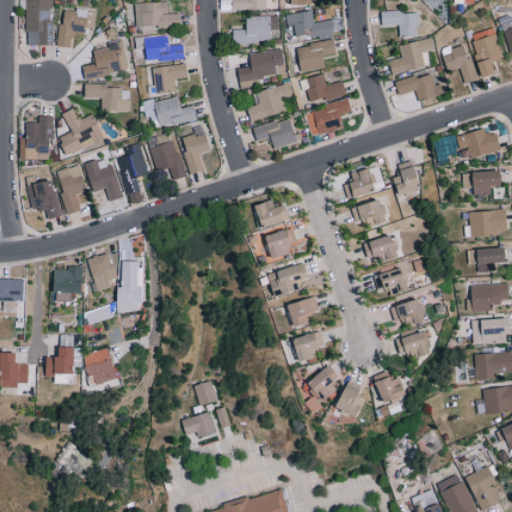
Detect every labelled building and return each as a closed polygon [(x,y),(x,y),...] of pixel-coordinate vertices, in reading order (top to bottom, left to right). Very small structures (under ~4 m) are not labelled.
[(51,0),(25,0),(25,45),(51,45),(51,0)] [(272,0),(231,0),(232,9),(273,8),(272,0)] [(135,25),(156,25),(156,28),(179,27),(179,13),(168,13),(167,1),(134,2),(135,25)] [(59,23),(56,45),(71,47),(73,33),(84,34),(87,11),(65,8),(62,24),(59,23)] [(284,14),(286,26),(293,25),(295,35),(309,33),(309,38),(333,34),(330,20),(313,22),(311,10),(284,14)] [(399,37),(418,36),(418,11),(381,12),(381,25),(399,25),(399,37)] [(245,16),(246,29),(232,30),(233,43),(271,42),(270,29),(278,29),(278,15),(245,16)] [(511,27),(502,30),(509,53),(511,52),(511,27)] [(471,33),(481,77),(496,73),(492,59),(501,58),(494,28),(471,33)] [(134,37),(135,49),(145,48),(147,62),(184,57),(182,44),(168,45),(167,33),(134,37)] [(389,60),(391,73),(424,67),(422,51),(434,49),(432,38),(398,44),(401,58),(389,60)] [(127,70),(122,40),(108,42),(108,47),(94,50),(96,63),(82,66),(85,78),(127,70)] [(324,54),(335,52),(333,40),(296,45),(300,71),(326,67),(324,54)] [(441,49),(446,70),(460,67),(464,82),(475,79),(466,43),(441,49)] [(249,53),(250,66),(237,68),(240,88),(253,87),(252,78),(276,75),(275,65),(283,64),(282,49),(249,53)] [(187,77),(186,64),(152,67),(154,92),(175,90),(174,78),(187,77)] [(395,80),(399,94),(415,90),(418,101),(444,94),(441,83),(434,85),(431,73),(417,78),(416,75),(395,80)] [(326,85),(323,74),(305,78),(311,102),(346,93),(342,80),(326,85)] [(256,91),(259,104),(247,107),(250,120),(286,112),(282,98),(293,96),(290,83),(256,91)] [(84,85),(84,98),(101,98),(101,110),(129,111),(130,86),(84,85)] [(196,118),(193,105),(180,108),(177,96),(152,102),(152,98),(141,101),(144,116),(150,115),(153,128),(196,118)] [(304,112),(311,136),(343,127),(340,114),(351,111),(348,99),(304,112)] [(98,141),(95,134),(99,132),(91,114),(80,119),(74,108),(62,113),(70,132),(58,137),(66,155),(98,141)] [(50,159),(51,116),(39,115),(38,122),(26,122),(25,138),(20,137),(19,158),(50,159)] [(253,128),(256,141),(271,137),(274,148),(298,141),(291,117),(253,128)] [(458,134),(462,158),(500,151),(497,133),(485,134),(485,129),(458,134)] [(205,133),(196,137),(195,133),(182,137),(186,151),(182,152),(190,174),(204,169),(199,153),(210,150),(205,133)] [(460,152),(455,134),(445,137),(448,146),(437,149),(439,158),(460,152)] [(172,180),(184,176),(174,140),(149,148),(155,170),(168,166),(172,180)] [(147,174),(139,143),(124,147),(127,156),(116,158),(126,195),(139,191),(135,177),(147,174)] [(92,192),(105,189),(108,201),(122,197),(113,164),(106,166),(104,158),(84,164),(92,192)] [(423,189),(412,159),(398,164),(402,174),(393,177),(401,197),(423,189)] [(56,171),(63,192),(59,193),(66,215),(80,210),(75,194),(86,190),(78,164),(56,171)] [(385,186),(377,167),(371,170),(378,189),(385,186)] [(376,191),(369,168),(352,173),(354,181),(344,185),(348,199),(376,191)] [(473,195),(491,194),(491,186),(502,186),(502,171),(462,172),(462,188),(473,188),(473,195)] [(45,208),(47,219),(60,216),(53,180),(26,185),(31,211),(45,208)] [(289,218),(284,204),(275,207),(272,199),(255,205),(263,228),(289,218)] [(355,221),(367,218),(368,225),(387,220),(381,199),(351,207),(355,221)] [(468,211),(469,225),(464,225),(464,237),(498,236),(497,229),(507,229),(506,210),(468,211)] [(270,257),(293,253),(291,243),(295,242),(293,229),(266,234),(270,257)] [(367,257),(386,253),(388,259),(398,257),(392,235),(363,242),(367,257)] [(478,272),(495,271),(495,263),(506,262),(506,247),(467,249),(468,264),(477,263),(478,272)] [(115,277),(108,252),(87,258),(97,290),(110,286),(108,279),(115,277)] [(430,270),(426,257),(412,261),(416,274),(430,270)] [(142,260),(121,261),(121,286),(117,286),(118,302),(143,301),(142,260)] [(274,296),(302,289),(299,281),(308,278),(304,263),(268,273),(274,296)] [(70,300),(70,293),(82,293),(83,266),(67,265),(67,270),(54,270),(53,300),(70,300)] [(410,289),(402,267),(373,277),(377,290),(388,286),(391,296),(410,289)] [(24,301),(24,279),(0,278),(0,300),(3,301),(3,311),(8,311),(8,300),(24,301)] [(467,311),(493,310),(492,301),(508,301),(508,283),(471,285),(471,298),(466,298),(467,311)] [(293,326),(312,322),(310,313),(318,311),(315,297),(288,303),(293,326)] [(407,325),(426,320),(420,298),(390,307),(393,321),(405,318),(407,325)] [(117,312),(141,310),(140,301),(116,304),(117,312)] [(499,333),(510,333),(510,318),(471,320),(472,344),(499,343),(499,333)] [(299,362),(317,357),(314,348),(323,345),(319,331),(293,338),(299,362)] [(430,354),(425,331),(395,338),(399,354),(411,351),(412,358),(430,354)] [(46,356),(45,376),(54,376),(54,381),(72,382),(73,347),(58,347),(58,357),(46,356)] [(81,356),(88,375),(92,374),(96,384),(117,377),(106,347),(81,356)] [(28,363),(16,363),(16,353),(0,352),(0,386),(17,386),(17,382),(27,382),(28,363)] [(474,353),(475,379),(496,378),(495,367),(505,367),(505,372),(511,371),(511,366),(511,352),(474,353)] [(308,383),(324,401),(337,389),(332,383),(339,376),(329,365),(308,383)] [(406,396),(399,377),(391,380),(388,370),(374,375),(388,415),(402,410),(398,399),(406,396)] [(199,406),(216,400),(209,380),(193,386),(199,406)] [(365,401),(357,397),(362,387),(349,381),(337,407),(357,417),(365,401)] [(511,385),(482,389),(485,414),(511,411),(511,405),(511,385)] [(215,409),(221,428),(230,425),(224,406),(215,409)] [(181,419),(185,434),(196,431),(198,437),(214,433),(209,412),(181,419)] [(511,423),(495,431),(499,442),(506,440),(509,450),(511,448),(511,423)] [(494,482),(488,466),(466,476),(480,511),(499,503),(491,483),(494,482)] [(437,483),(450,511),(476,511),(459,473),(437,483)]
